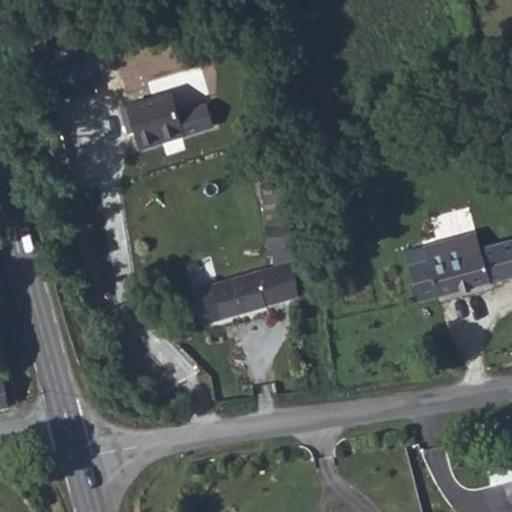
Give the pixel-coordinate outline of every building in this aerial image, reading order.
[(139,147),(215,125),(208,100),(175,110),(169,90),(126,103),(139,147)] [(351,137),(365,149),(373,131),(363,124),(353,127),(351,137)] [(314,170),(290,173),(292,187),(312,185),(314,210),(318,210),(314,170)] [(312,185),(292,187),(298,243),(296,244),(299,264),(323,262),(318,210),(314,210),(312,185)] [(448,261),(455,297),(511,284),(511,235),(463,245),(464,258),(448,261)] [(213,255),(190,259),(203,324),(220,321),(213,281),(218,280),(213,255)] [(307,319),(329,313),(326,278),(303,285),(307,319)] [(303,285),(244,302),(254,336),(299,323),(299,322),(307,319),(303,285)] [(0,416),(36,412),(33,379),(6,381),(2,367),(0,367),(0,416)]
